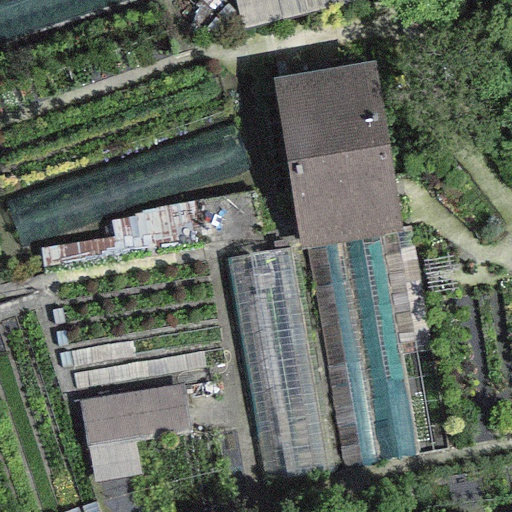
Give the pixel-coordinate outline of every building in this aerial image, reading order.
[(0,0),(0,44),(128,0),(0,0)] [(360,0),(239,0),(244,32),(362,15),(360,0)] [(375,62),(272,79),(300,245),(402,228),(375,62)] [(246,172),(231,129),(5,208),(20,251),(246,172)] [(289,251),(226,261),(259,474),(322,464),(289,251)] [(181,388),(78,401),(84,446),(186,433),(181,388)]
